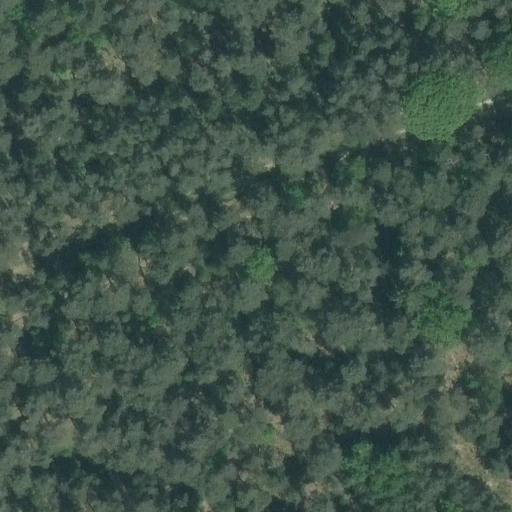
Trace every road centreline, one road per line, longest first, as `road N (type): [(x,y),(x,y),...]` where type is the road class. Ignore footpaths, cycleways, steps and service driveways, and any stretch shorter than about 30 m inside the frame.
road 1 (track): [(337,157),(0,278)]
road 2 (track): [(511,94),(337,157)]
